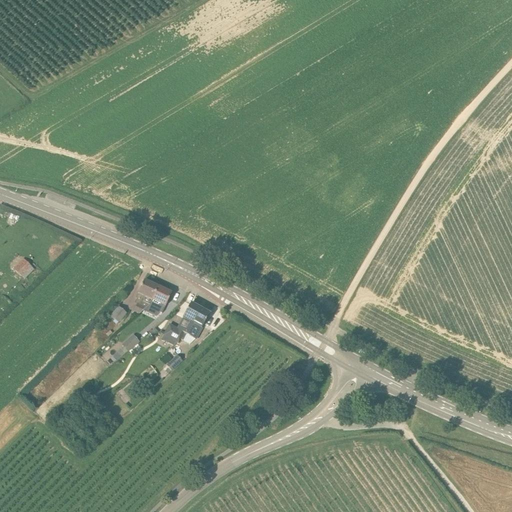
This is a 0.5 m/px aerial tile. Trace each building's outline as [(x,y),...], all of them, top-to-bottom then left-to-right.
[(23,278),(34,268),(25,258),(14,269),(23,278)] [(136,304),(133,311),(134,311),(140,314),(143,312),(145,310),(147,308),(149,307),(151,302),(158,288),(144,281),(138,294),(136,299),(138,300),(136,304)] [(149,307),(147,308),(160,314),(161,315),(163,312),(165,307),(171,294),(158,288),(151,302),(149,307)] [(169,325),(163,336),(163,337),(176,343),(178,344),(180,340),(183,341),(186,335),(200,309),(190,304),(183,318),(177,330),(169,325)] [(111,316),(120,323),(127,314),(118,307),(111,316)] [(200,309),(186,335),(195,340),(202,329),(209,315),(200,309)] [(158,332),(155,329),(149,334),(153,337),(158,332)] [(133,336),(121,346),(122,347),(123,348),(127,353),(128,353),(139,343),(133,336)] [(117,353),(121,358),(127,353),(123,348),(117,353)] [(171,371),(181,362),(176,357),(166,366),(168,369),(165,372),(167,374),(171,371)] [(86,400),(82,396),(77,400),(81,404),(86,400)] [(112,417),(107,423),(110,427),(116,421),(112,417)]
